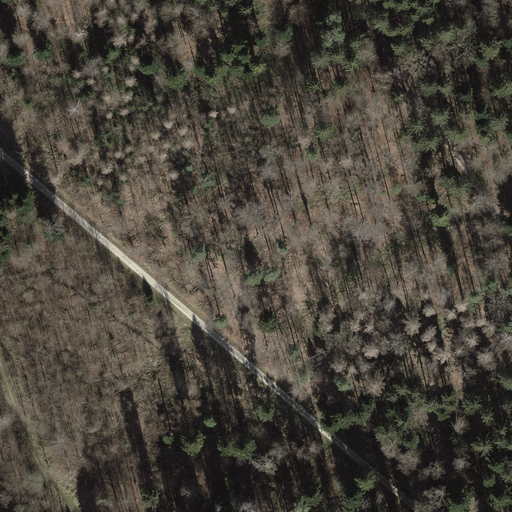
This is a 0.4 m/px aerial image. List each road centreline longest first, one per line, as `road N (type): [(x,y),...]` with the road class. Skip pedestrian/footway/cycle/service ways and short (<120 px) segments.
road 1 (track): [(419,511),(0,151)]
road 2 (track): [(511,229),(373,28),(369,0)]
road 3 (track): [(0,371),(26,448),(70,511)]
